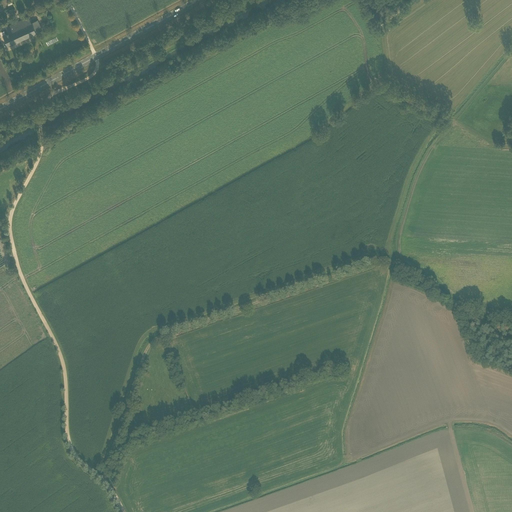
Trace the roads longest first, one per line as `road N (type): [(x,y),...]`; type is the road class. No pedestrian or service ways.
road 1 (track): [(101,476),(143,354),(158,337),(385,259),(454,301),(511,313)]
road 2 (track): [(101,476),(68,443),(65,370),(19,272),(8,220),(37,159),(45,104),(98,70),(95,56)]
road 3 (primary): [(0,108),(199,0)]
road 4 (track): [(511,147),(382,82),(369,91)]
